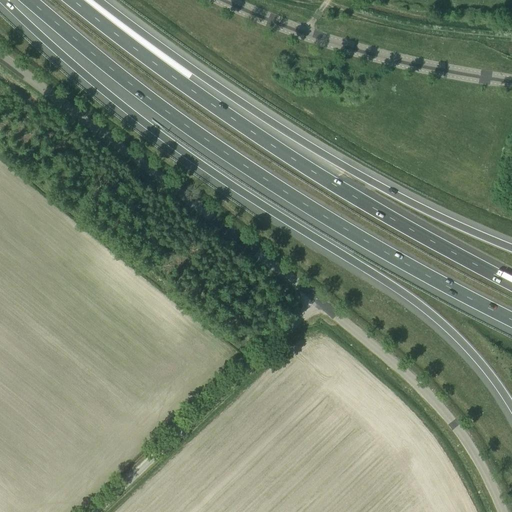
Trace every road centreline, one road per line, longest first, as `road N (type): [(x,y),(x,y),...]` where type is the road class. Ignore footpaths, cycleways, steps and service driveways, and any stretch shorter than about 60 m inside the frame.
road 1 (motorway): [(3,0),(157,132),(435,316),(511,404)]
road 2 (motorway): [(28,0),(281,190),(511,321)]
road 3 (motorway): [(511,282),(343,189),(74,0)]
road 4 (motorway): [(511,247),(343,165),(90,0)]
road 5 (tertiary): [(317,300),(0,55)]
road 6 (unclassified): [(94,511),(317,300)]
road 7 (tertiary): [(511,82),(348,47),(227,0)]
road 8 (tertiary): [(501,511),(454,424),(317,300)]
